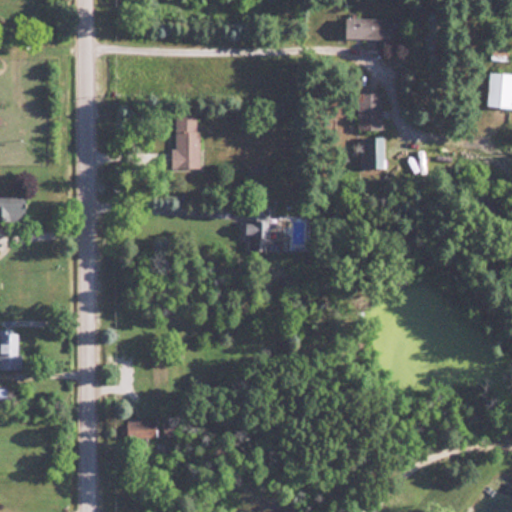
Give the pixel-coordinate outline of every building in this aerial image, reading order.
[(389,38),(389,19),(343,18),(342,38),(389,38)] [(511,74),(486,73),(484,107),(511,107),(511,74)] [(355,130),(380,129),(379,93),(354,93),(355,130)] [(169,169),(196,169),(196,113),(172,113),(173,149),(168,149),(169,169)] [(381,168),(381,138),(359,138),(359,168),(381,168)] [(0,195),(0,221),(22,222),(23,196),(0,195)] [(266,205),(244,205),(243,249),(275,250),(275,239),(266,239),(266,205)] [(0,368),(19,369),(19,354),(15,354),(15,330),(0,329),(0,368)] [(153,438),(152,420),(143,420),(143,419),(118,420),(119,439),(153,438)]
